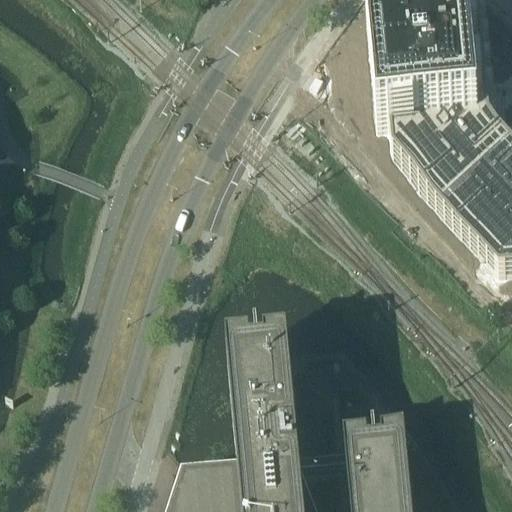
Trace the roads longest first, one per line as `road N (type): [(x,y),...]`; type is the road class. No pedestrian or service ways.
road 1 (tertiary): [(273,0),(180,134),(126,262),(53,511)]
road 2 (tertiary): [(94,511),(172,254),(205,176),(316,0)]
